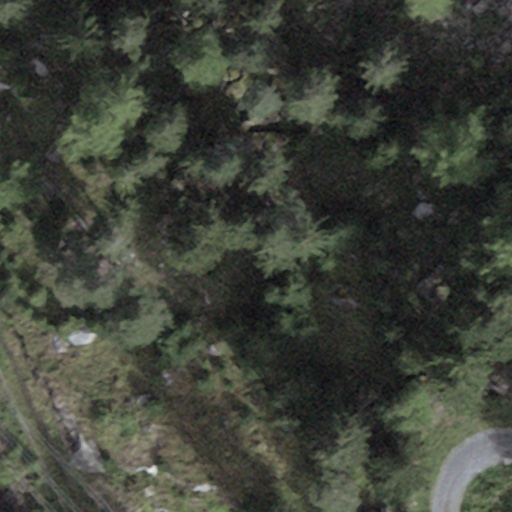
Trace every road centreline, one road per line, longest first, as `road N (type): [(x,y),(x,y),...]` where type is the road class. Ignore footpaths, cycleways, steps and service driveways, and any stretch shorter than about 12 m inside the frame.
road 1 (track): [(80,511),(0,335)]
road 2 (track): [(511,437),(483,428),(452,484),(456,511)]
